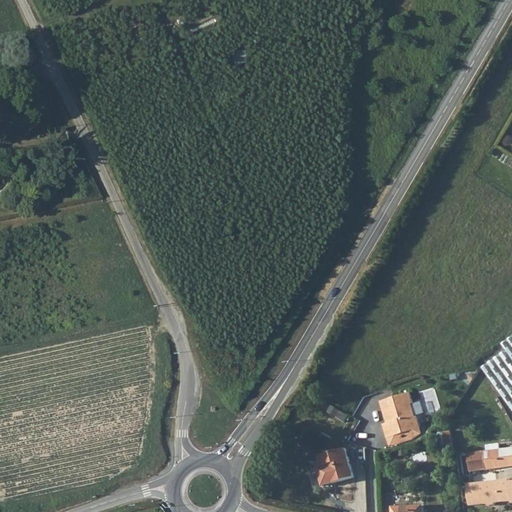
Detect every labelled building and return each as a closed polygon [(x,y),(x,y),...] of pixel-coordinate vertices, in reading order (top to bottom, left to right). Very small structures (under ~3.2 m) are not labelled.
[(507,350),(482,367),(511,409),(511,337),(503,344),(507,350)] [(384,425),(389,439),(422,429),(419,417),(417,417),(413,404),(415,404),(411,393),(382,402),(387,418),(389,418),(391,423),(384,425)] [(391,448),(415,440),(424,435),(422,429),(389,439),(391,448)] [(454,452),(452,431),(439,432),(442,453),(454,452)] [(511,448),(500,449),(500,444),(487,446),(488,451),(458,454),(461,483),(472,482),(471,472),(511,466),(511,448)] [(324,486),(354,477),(346,448),(319,456),(322,466),(318,467),(324,486)] [(509,480),(467,485),(469,506),(486,504),(488,506),(493,506),(495,503),(497,501),(501,501),(503,503),(511,502),(511,504),(511,503),(511,481),(509,482),(509,480)]
